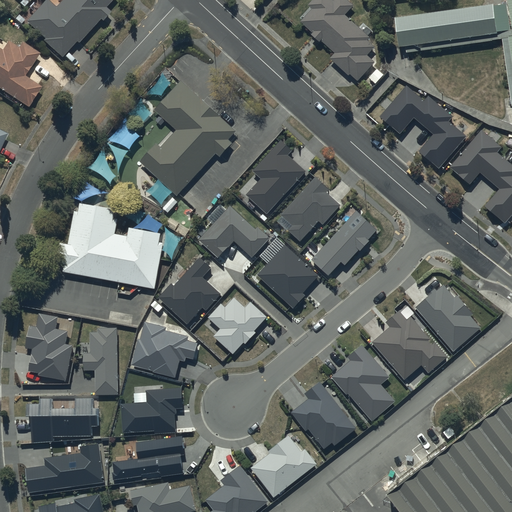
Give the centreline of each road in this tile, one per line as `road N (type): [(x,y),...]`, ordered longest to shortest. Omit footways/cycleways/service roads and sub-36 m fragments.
road 1 (residential): [(180,0),(58,140),(23,204),(0,275)]
road 2 (residential): [(434,213),(196,0)]
road 3 (residential): [(434,213),(394,275),(235,407)]
